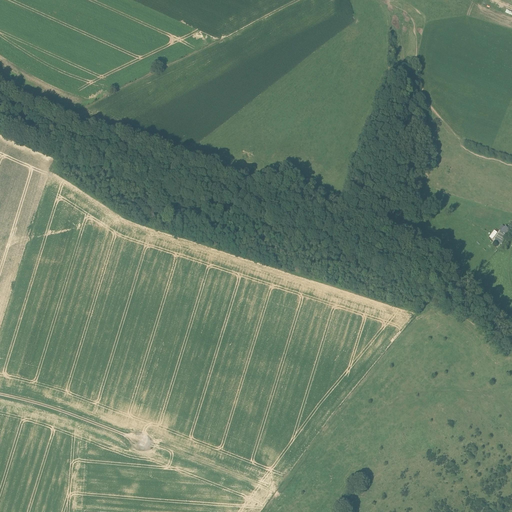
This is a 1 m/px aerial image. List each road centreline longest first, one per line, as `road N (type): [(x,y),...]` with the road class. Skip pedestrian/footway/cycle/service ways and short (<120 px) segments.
road 1 (track): [(296,0),(77,112)]
road 2 (track): [(141,440),(0,394)]
